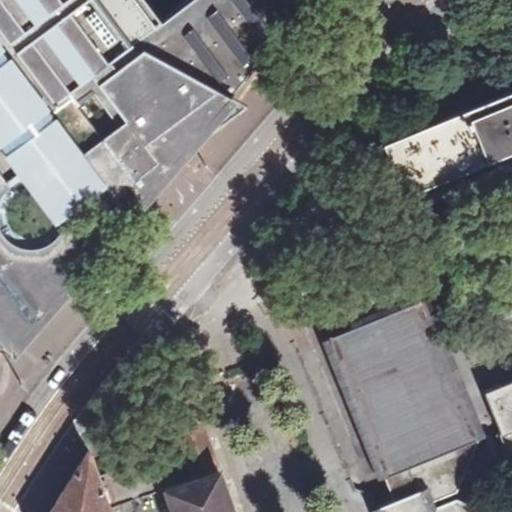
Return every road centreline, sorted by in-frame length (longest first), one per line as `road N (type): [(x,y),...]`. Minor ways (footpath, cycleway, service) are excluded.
road 1 (secondary): [(28,511),(147,346),(447,0)]
road 2 (secondary): [(384,0),(193,216),(0,462)]
